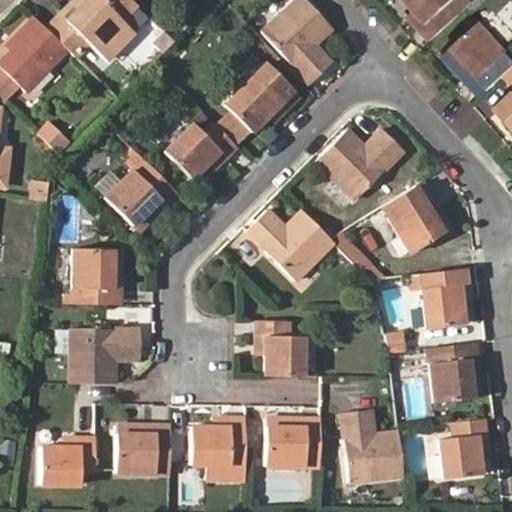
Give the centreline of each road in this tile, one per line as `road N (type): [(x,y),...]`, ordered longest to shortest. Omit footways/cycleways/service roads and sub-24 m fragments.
road 1 (residential): [(387,56),(176,268),(173,337),(193,372)]
road 2 (residential): [(387,56),(398,88),(495,201),(499,239)]
road 3 (residential): [(499,239),(511,382)]
